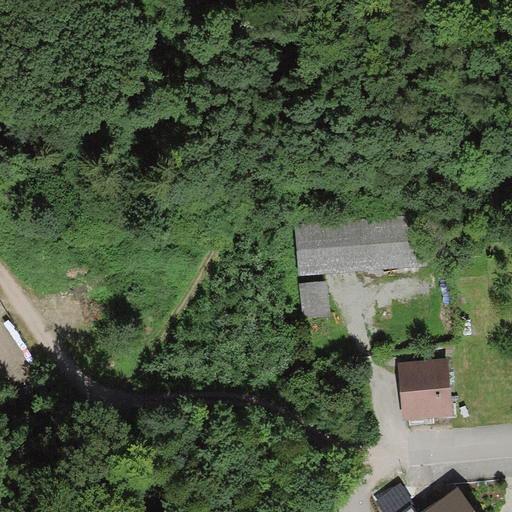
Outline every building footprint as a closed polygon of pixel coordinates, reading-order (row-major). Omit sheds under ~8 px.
[(420,214),(297,219),(298,260),(421,255),(420,214)] [(320,275),(297,277),(300,307),(323,304),(320,275)] [(446,352),(403,355),(406,407),(450,404),(446,352)] [(478,511),(457,482),(419,509),(421,511),(478,511)] [(421,511),(419,509),(411,497),(390,511),(421,511)]
